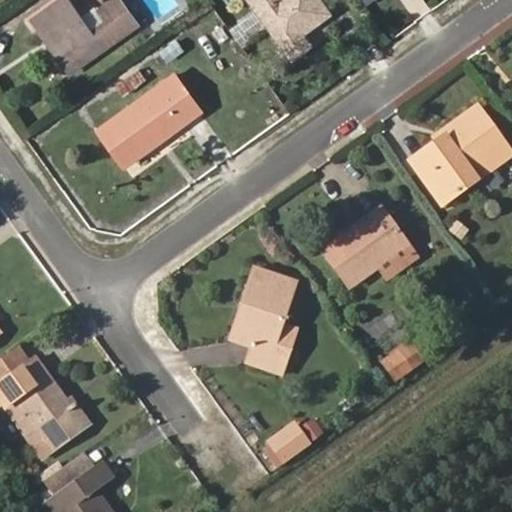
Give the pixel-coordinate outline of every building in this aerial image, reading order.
[(89,0),(77,9),(70,0),(51,0),(27,17),(45,43),(54,37),(78,69),(144,22),(127,0),(116,0),(103,10),(96,0),(89,0)] [(253,0),(293,56),(312,42),(302,29),(329,9),(322,0),(253,0)] [(68,76),(78,69),(54,37),(45,43),(68,76)] [(202,109),(173,70),(94,127),(122,166),(202,109)] [(433,147),(411,162),(444,208),(479,182),(471,171),(507,143),(479,102),(443,129),(448,136),(433,147)] [(443,129),(428,140),(433,147),(448,136),(443,129)] [(479,182),(511,158),(511,148),(507,143),(471,171),(479,182)] [(340,237),(323,250),(350,289),(377,268),(409,244),(382,206),(369,214),(375,222),(345,244),(340,237)] [(369,214),(340,237),(345,244),(375,222),(369,214)] [(377,268),(386,280),(418,255),(409,244),(377,268)] [(253,304),(241,344),(252,347),(253,342),(279,349),(285,326),(298,279),(255,267),(244,301),(253,304)] [(244,301),(232,342),(241,344),(253,304),(244,301)] [(300,331),(285,326),(279,349),(293,354),(300,331)] [(431,354),(418,336),(398,351),(411,368),(431,354)] [(247,366),(286,377),(293,354),(279,349),(253,342),(252,347),(247,366)] [(394,380),(411,368),(398,351),(381,363),(394,380)] [(67,397),(38,356),(0,382),(0,399),(5,407),(18,397),(44,435),(32,444),(43,459),(87,426),(67,397)] [(87,426),(94,422),(74,392),(67,397),(87,426)] [(5,407),(32,444),(44,435),(18,397),(5,407)] [(292,417),(262,438),(280,463),(310,441),(292,417)] [(109,456),(49,500),(58,511),(115,511),(98,488),(120,471),(109,456)]
